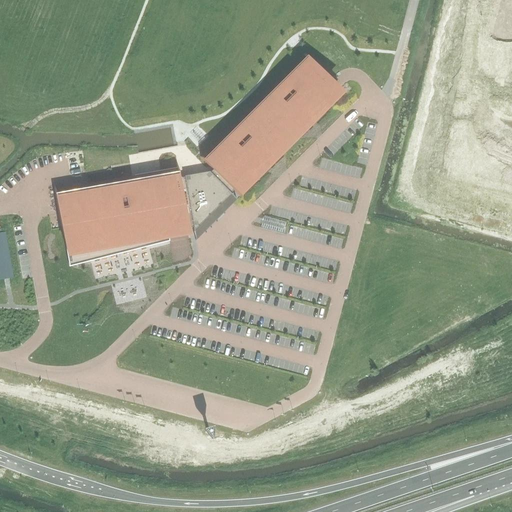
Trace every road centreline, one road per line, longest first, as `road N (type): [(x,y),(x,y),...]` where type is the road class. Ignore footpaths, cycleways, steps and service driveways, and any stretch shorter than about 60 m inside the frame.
road 1 (trunk): [(511,447),(309,493),(212,504),(120,495),(0,458)]
road 2 (trunk): [(511,450),(334,511)]
